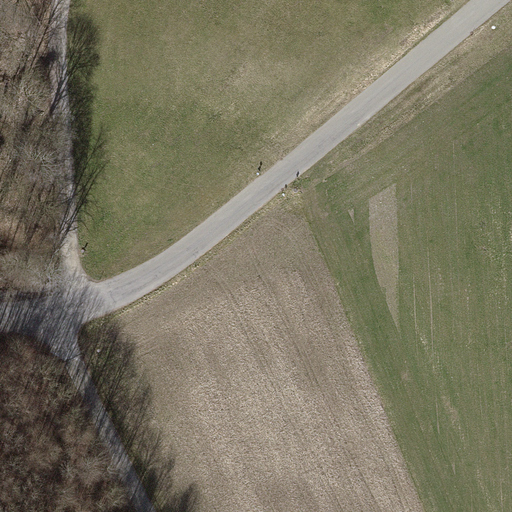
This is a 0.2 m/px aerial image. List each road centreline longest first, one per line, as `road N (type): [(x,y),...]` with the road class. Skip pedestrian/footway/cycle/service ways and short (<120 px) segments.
road 1 (unclassified): [(0,317),(85,304),(187,252),(491,0)]
road 2 (track): [(67,0),(60,36),(67,193),(85,304)]
road 3 (track): [(149,511),(85,389),(57,312)]
